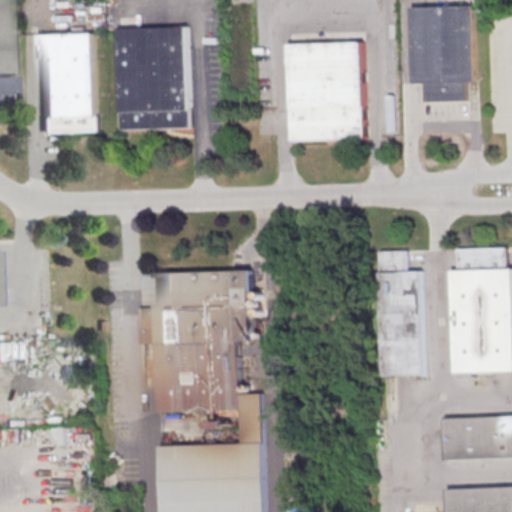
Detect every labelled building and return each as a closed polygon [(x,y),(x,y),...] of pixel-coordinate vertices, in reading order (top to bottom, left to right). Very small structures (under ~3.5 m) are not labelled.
[(0,0),(6,0),(9,74),(0,74),(0,0)] [(415,9),(478,7),(480,83),(469,84),(469,102),(428,103),(428,85),(417,85),(415,9)] [(189,26),(120,28),(123,129),(192,127),(189,26)] [(96,32),(41,34),(43,131),(99,130),(96,32)] [(365,41),(291,44),(294,141),(368,138),(365,41)] [(510,249),(511,269),(511,373),(460,375),(456,272),(462,272),(461,251),(510,249)] [(383,252),(388,377),(429,375),(425,272),(411,272),(410,251),(383,252)] [(162,445),(164,511),(268,511),(265,394),(244,394),(242,340),(259,339),(257,268),(158,271),(159,306),(141,307),(142,344),(160,343),(163,411),(245,408),(247,442),(162,445)] [(449,418),(511,416),(511,458),(450,461),(449,418)] [(452,511),(511,511),(511,487),(451,490),(452,511)]
